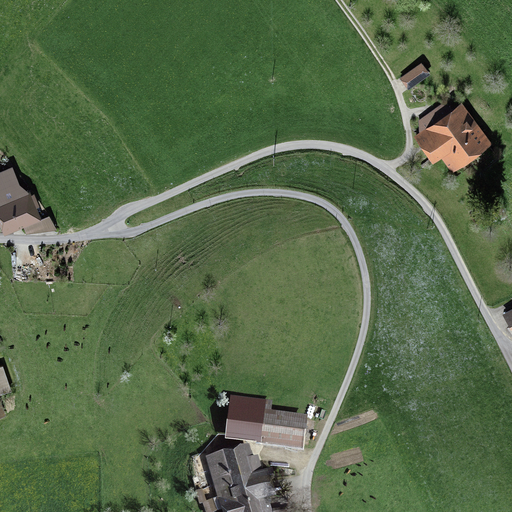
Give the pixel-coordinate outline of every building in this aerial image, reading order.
[(421,66),(408,75),(413,82),(426,73),(421,66)] [(433,159),(441,154),(450,166),(488,138),(462,103),(417,137),(433,159)] [(29,191),(28,192),(19,184),(12,167),(0,172),(0,209),(7,226),(16,222),(18,227),(24,225),(27,231),(55,228),(49,215),(40,218),(29,191)] [(0,393),(10,390),(2,366),(0,366),(0,415),(4,415),(0,402),(0,393)] [(265,415),(262,440),(302,445),(305,420),(265,415)] [(209,461),(224,511),(271,511),(267,498),(274,495),(273,493),(269,480),(274,479),(272,471),(261,474),(256,457),(247,460),(244,451),(209,461)]
